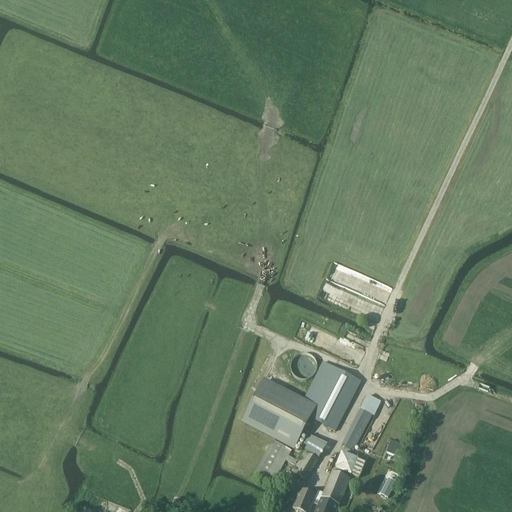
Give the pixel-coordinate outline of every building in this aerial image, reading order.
[(314,371),(314,369),(313,364),(312,362),(311,361),(309,359),(307,358),(303,357),(301,357),(298,357),(296,359),(294,360),(293,362),(291,364),(291,366),(290,368),(291,371),(291,373),(292,375),(294,377),(296,379),(298,380),(300,380),(302,381),(305,380),(307,380),(309,379),(311,377),(312,375),(313,373),(314,371)] [(361,383),(324,363),(303,402),(267,382),(244,423),(293,450),(311,417),(336,430),(361,383)] [(394,389),(417,393),(418,383),(395,379),(394,389)] [(367,396),(342,446),(353,451),(371,415),(375,417),(381,403),(367,396)] [(327,446),(309,436),(302,449),(319,459),(327,446)] [(402,460),(406,447),(391,441),(386,453),(402,460)] [(273,442),(255,473),(273,483),(291,452),(273,442)] [(297,475),(307,481),(319,461),(305,452),(295,468),(300,470),(297,475)] [(352,476),(358,478),(365,464),(358,461),(358,460),(342,453),(335,469),(352,476)] [(332,472),(323,494),(318,491),(316,497),(313,505),(318,507),(315,511),(336,511),(350,480),(332,472)] [(292,509),(299,511),(309,511),(313,505),(316,497),(294,488),(290,500),(295,502),(292,509)] [(387,494),(383,492),(377,505),(382,507),(387,494)]
